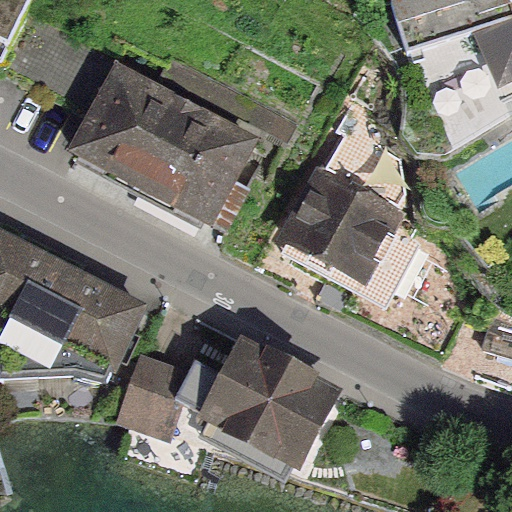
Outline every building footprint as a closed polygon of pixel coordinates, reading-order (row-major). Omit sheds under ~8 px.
[(31,0),(0,0),(0,60),(2,62),(31,0)] [(411,51),(477,29),(505,90),(511,86),(511,0),(420,0),(397,8),(411,51)] [(262,142),(116,64),(65,160),(211,237),(262,142)] [(419,240),(316,188),(284,250),(387,302),(419,240)] [(0,311),(2,313),(7,393),(140,385),(139,371),(161,321),(0,252),(0,311)] [(511,327),(492,321),(483,350),(511,359),(511,327)] [(359,412),(258,364),(224,434),(325,482),(359,412)] [(208,388),(162,370),(133,442),(179,460),(208,388)]
